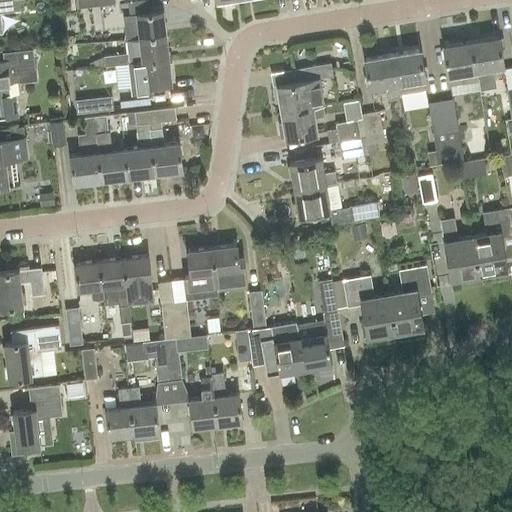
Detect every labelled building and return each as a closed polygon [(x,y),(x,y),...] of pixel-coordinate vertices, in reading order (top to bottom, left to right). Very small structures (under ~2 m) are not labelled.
[(0,0),(0,32),(4,32),(1,12),(15,11),(13,0),(0,0)] [(61,0),(62,8),(78,7),(77,0),(61,0)] [(165,9),(150,11),(148,0),(135,0),(128,1),(130,16),(139,15),(141,36),(168,33),(165,9)] [(141,36),(141,37),(127,39),(129,53),(104,56),(90,63),(91,68),(129,63),(144,61),(171,58),(168,33),(141,36)] [(497,85),(494,66),(505,65),(500,34),(473,39),(480,80),(481,80),(482,88),(497,85)] [(451,85),(480,80),(473,39),(445,43),(451,85)] [(421,48),(393,52),(400,93),(427,89),(421,48)] [(0,118),(18,116),(16,94),(11,94),(10,84),(37,80),(33,49),(4,53),(5,60),(0,60),(0,118)] [(371,87),(387,84),(388,95),(400,93),(393,52),(366,57),(371,87)] [(144,61),(129,63),(132,86),(147,84),(147,85),(174,82),(171,58),(144,61)] [(279,83),(279,84),(274,85),(277,101),(281,100),(283,110),(324,103),(320,77),(335,74),(332,61),(291,68),(293,81),(279,83)] [(113,95),(76,99),(78,113),(115,108),(113,95)] [(454,98),(442,99),(453,161),(464,160),(454,98)] [(453,161),(442,99),(429,102),(437,150),(428,151),(430,165),(453,161)] [(326,114),(324,103),(283,110),(285,120),(280,121),(283,136),(287,135),(288,137),(319,132),(316,116),(326,114)] [(149,109),(157,172),(184,168),(181,141),(164,143),(162,122),(177,120),(175,106),(149,109)] [(129,175),(157,172),(149,109),(135,111),(139,146),(126,147),(129,175)] [(363,112),(367,136),(370,153),(378,152),(376,141),(386,139),(380,109),(363,112)] [(339,140),(367,136),(363,112),(362,112),(363,117),(337,122),(337,127),(328,129),(330,141),(339,140)] [(103,178),(129,175),(126,147),(113,149),(110,130),(109,131),(107,114),(95,116),(103,178)] [(103,178),(95,116),(84,117),(86,133),(78,134),(81,153),(72,154),(75,181),(103,178)] [(66,142),(64,119),(50,121),(53,144),(66,142)] [(0,185),(19,183),(16,155),(27,154),(23,126),(12,127),(0,128),(0,185)] [(203,126),(193,127),(194,137),(204,136),(203,126)] [(370,153),(367,136),(339,140),(343,158),(370,153)] [(511,153),(501,155),(504,175),(511,174),(511,153)] [(291,161),(296,188),(327,182),(322,155),(291,161)] [(490,158),(468,160),(469,171),(491,170),(490,158)] [(433,172),(419,175),(424,202),(438,199),(433,172)] [(403,177),(405,192),(417,191),(414,175),(403,177)] [(327,182),(296,188),(300,214),(331,209),(327,182)] [(54,191),(40,193),(42,206),(55,204),(54,191)] [(332,210),(334,223),(380,216),(378,200),(350,205),(351,207),(332,210)] [(473,233),(480,273),(485,272),(485,275),(509,271),(502,234),(511,232),(511,213),(511,205),(483,210),(487,231),(473,233)] [(475,273),(480,273),(473,233),(459,236),(455,215),(442,217),(445,238),(444,238),(452,281),(476,277),(475,273)] [(365,223),(353,225),(355,239),(367,237),(365,223)] [(238,243),(214,246),(219,291),(243,288),(238,243)] [(219,291),(214,246),(190,249),(193,276),(187,277),(189,298),(220,294),(219,291)] [(150,253),(125,257),(130,300),(153,297),(151,281),(154,280),(150,253)] [(103,286),(105,298),(105,303),(120,301),(122,321),(132,320),(129,300),(130,300),(125,257),(101,259),(104,286),(103,286)] [(80,289),(92,288),(93,299),(105,298),(103,286),(104,286),(101,259),(77,262),(80,289)] [(404,289),(389,291),(396,330),(400,329),(401,332),(424,328),(418,292),(432,290),(428,263),(401,268),(404,289)] [(33,294),(46,292),(42,266),(0,270),(0,293),(2,308),(24,305),(21,281),(31,280),(33,294)] [(324,309),(339,306),(334,281),(333,281),(331,271),(317,273),(324,309)] [(344,278),(344,279),(334,281),(339,306),(363,302),(369,338),(393,334),(392,331),(396,330),(389,291),(375,294),(372,273),(344,278)] [(249,292),(255,329),(268,327),(262,289),(249,292)] [(176,300),(180,337),(191,335),(187,299),(176,300)] [(180,337),(176,300),(162,302),(166,338),(167,338),(178,337),(180,337)] [(66,308),(70,344),(83,342),(79,306),(66,308)] [(333,366),(328,332),(326,320),(299,325),(298,321),(306,366),(318,364),(318,368),(333,366)] [(268,327),(255,329),(250,330),(255,364),(267,362),(269,374),(281,372),(282,375),(297,372),(296,368),(306,366),(298,321),(274,325),(274,326),(268,327)] [(130,323),(122,324),(123,336),(132,335),(130,323)] [(12,330),(13,341),(5,342),(8,365),(5,365),(6,376),(9,376),(9,379),(33,376),(33,374),(43,372),(41,349),(62,347),(59,324),(12,330)] [(241,359),(253,357),(249,330),(236,332),(241,359)] [(178,337),(167,338),(173,400),(191,398),(183,379),(178,337)] [(167,338),(166,338),(153,340),(158,381),(156,402),(173,400),(167,338)] [(126,345),(127,358),(138,357),(136,344),(126,345)] [(82,349),(86,379),(98,377),(95,347),(82,349)] [(213,373),(218,424),(243,421),(239,391),(226,393),(223,372),(213,373)] [(194,426),(218,424),(213,373),(211,373),(212,376),(201,378),(203,396),(191,397),(194,426)] [(31,445),(40,444),(37,416),(63,413),(59,382),(29,386),(32,408),(13,410),(15,430),(11,431),(14,451),(30,449),(30,451),(32,451),(31,445)] [(130,387),(135,433),(159,430),(156,401),(142,403),(140,386),(130,387)] [(135,433),(130,387),(119,388),(121,405),(107,407),(111,436),(135,433)]
